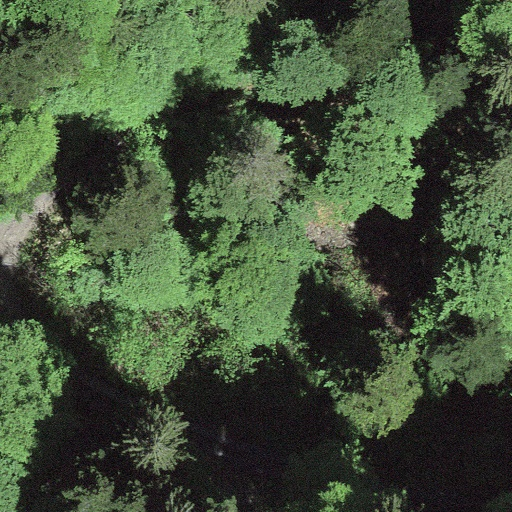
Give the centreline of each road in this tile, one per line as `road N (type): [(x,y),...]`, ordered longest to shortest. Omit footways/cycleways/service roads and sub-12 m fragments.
road 1 (track): [(0,303),(50,361),(193,430),(343,478),(511,509)]
road 2 (track): [(374,0),(149,115),(75,166),(0,240)]
